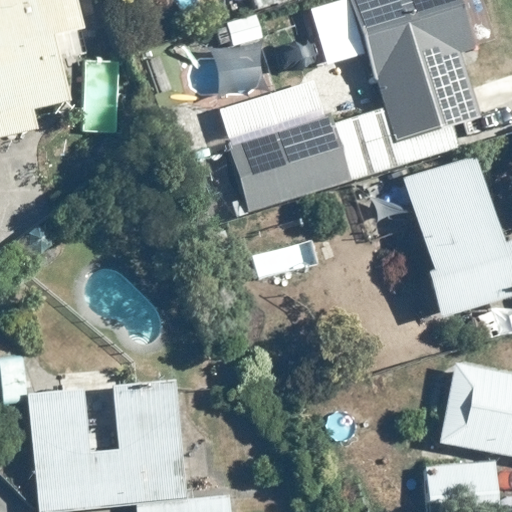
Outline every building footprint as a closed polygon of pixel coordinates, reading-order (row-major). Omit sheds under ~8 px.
[(79,31),(71,0),(0,0),(0,139),(32,131),(27,112),(66,103),(50,38),(79,31)] [(457,151),(450,128),(473,121),(452,52),(465,48),(450,0),(345,0),(380,111),(323,128),(310,88),(215,117),(245,216),(457,151)] [(253,15),(219,22),(225,50),(259,44),(253,15)] [(511,240),(496,245),(472,159),(398,180),(438,318),(511,297),(511,240)] [(511,376),(447,365),(433,445),(511,459),(511,376)] [(180,499),(170,380),(22,392),(32,511),(72,511),(130,507),(129,511),(224,511),(224,495),(180,499)] [(490,511),(490,463),(416,464),(416,511),(490,511)]
